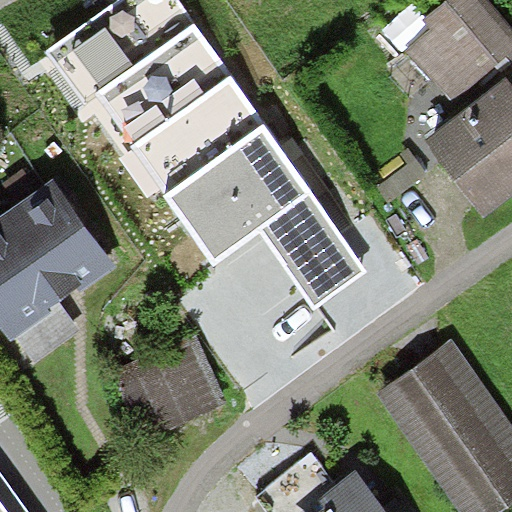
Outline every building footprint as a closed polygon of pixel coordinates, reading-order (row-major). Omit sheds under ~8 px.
[(182,0),(109,0),(48,44),(164,188),(265,118),(182,0)] [(413,43),(457,111),(511,76),(462,0),(436,0),(424,7),(437,28),(413,43)] [(429,129),(473,198),(511,172),(511,76),(457,111),(429,129)] [(265,118),(164,188),(214,260),(261,228),(316,190),(265,118)] [(55,179),(0,215),(0,320),(18,347),(67,314),(48,285),(102,248),(55,179)] [(316,190),(261,228),(319,308),(373,272),(316,190)] [(196,340),(123,367),(148,433),(221,406),(196,340)] [(511,446),(438,340),(375,384),(460,507),(511,471),(511,446)] [(0,507),(18,495),(0,469),(0,507)] [(390,511),(358,470),(301,511),(390,511)] [(30,511),(18,495),(0,507),(0,511),(30,511)]
